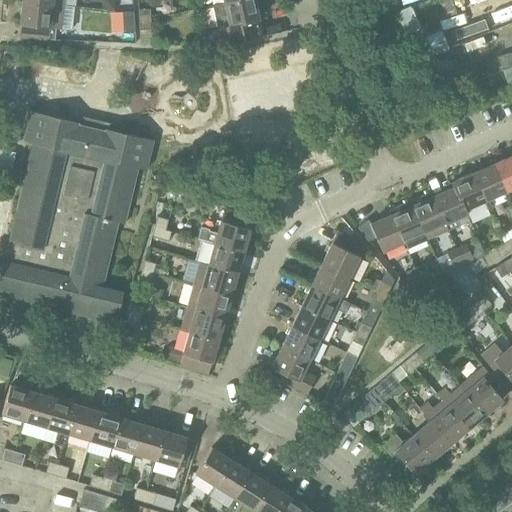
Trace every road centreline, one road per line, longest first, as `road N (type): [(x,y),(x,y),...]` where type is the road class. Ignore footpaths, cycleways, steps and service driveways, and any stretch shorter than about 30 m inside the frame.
road 1 (residential): [(221,400),(283,236),(388,184)]
road 2 (residential): [(221,400),(0,331)]
road 3 (residential): [(388,184),(332,28),(303,0)]
road 4 (residential): [(380,511),(323,454),(221,400)]
road 5 (residential): [(511,129),(388,184)]
